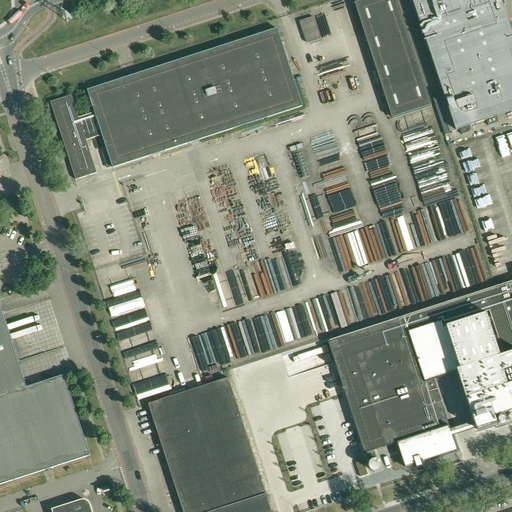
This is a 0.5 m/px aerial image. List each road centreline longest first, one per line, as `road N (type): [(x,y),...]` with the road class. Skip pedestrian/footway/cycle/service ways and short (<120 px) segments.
road 1 (unclassified): [(130,459),(4,76)]
road 2 (unclassified): [(4,76),(240,0)]
road 3 (unclassified): [(130,459),(0,503)]
